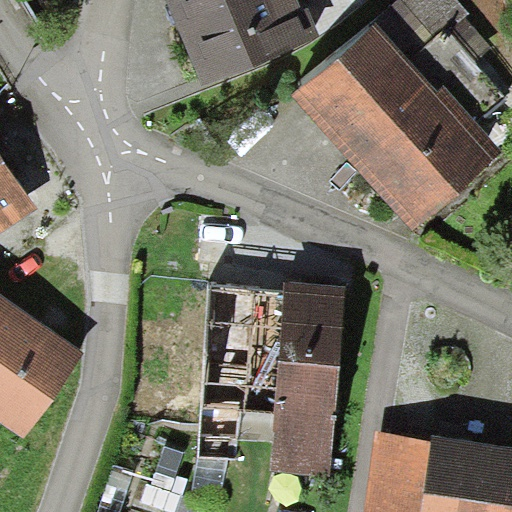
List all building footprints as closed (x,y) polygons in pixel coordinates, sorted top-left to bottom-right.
[(165,0),(205,91),(320,42),(302,0),(165,0)] [(404,0),(371,29),(375,33),(295,102),(333,146),(413,237),(503,158),(446,92),(435,101),(406,68),(467,15),(453,0),(404,0)] [(0,222),(39,195),(0,133),(0,222)] [(292,252),(210,245),(192,459),(235,463),(240,413),(275,416),(271,462),(329,467),(346,267),(305,264),(291,263),(292,252)] [(83,336),(0,277),(0,408),(23,426),(83,336)] [(418,511),(431,422),(379,415),(364,511),(372,511),(371,511),(418,511)] [(511,511),(511,428),(434,416),(431,422),(418,511),(511,511)]
